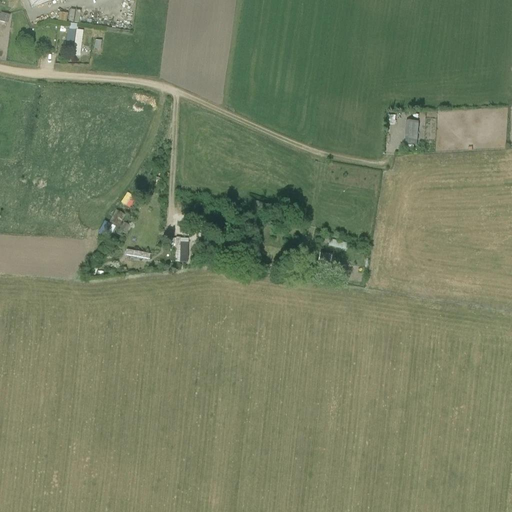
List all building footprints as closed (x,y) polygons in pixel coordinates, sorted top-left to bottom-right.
[(27,0),(32,9),(55,0),(27,0)] [(69,21),(80,23),(81,11),(70,9),(69,21)] [(0,18),(0,20),(8,23),(10,15),(2,13),(0,18)] [(66,41),(74,42),(72,57),(79,58),(83,32),(68,30),(66,41)] [(91,49),(100,50),(101,42),(92,41),(91,49)] [(418,141),(419,122),(406,122),(405,140),(418,141)] [(248,211),(273,219),(277,209),(256,202),(256,205),(251,203),(248,211)] [(188,238),(175,238),(175,262),(188,262),(188,238)] [(149,260),(150,255),(127,251),(126,256),(149,260)] [(327,265),(329,256),(317,253),(315,263),(327,265)]
